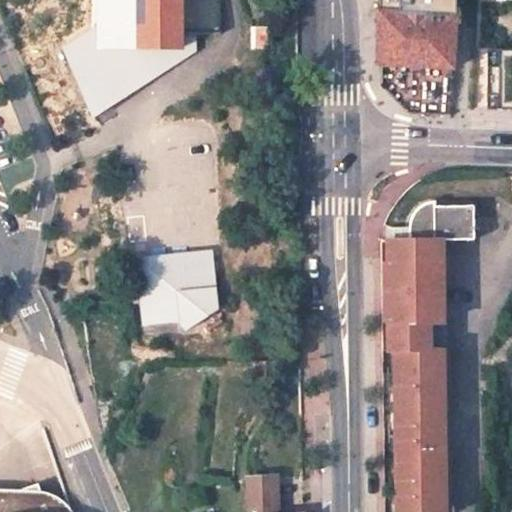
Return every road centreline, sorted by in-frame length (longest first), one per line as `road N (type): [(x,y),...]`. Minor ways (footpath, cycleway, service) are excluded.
road 1 (secondary): [(345,511),(336,142)]
road 2 (residential): [(63,403),(0,237)]
road 3 (tertiary): [(336,142),(511,148)]
road 4 (secondary): [(336,142),(333,0)]
